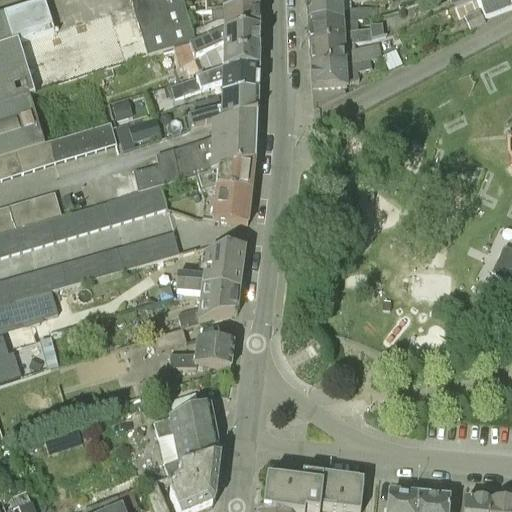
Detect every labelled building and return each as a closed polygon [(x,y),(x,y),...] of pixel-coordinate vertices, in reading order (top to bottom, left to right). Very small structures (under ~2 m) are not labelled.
[(129,0),(132,9),(146,62),(173,55),(173,56),(190,50),(195,48),(181,0),(129,0)] [(221,15),(222,16),(257,13),(256,0),(204,0),(205,5),(206,15),(221,15)] [(472,0),(448,0),(451,8),(473,1),(472,0)] [(495,0),(479,6),(485,22),(489,20),(493,19),(496,18),(499,17),(502,15),(506,14),(510,13),(511,12),(511,10),(511,8),(510,4),(508,0),(495,0)] [(342,23),(367,22),(379,18),(377,9),(349,11),(346,14),(343,14),(342,2),(306,4),(307,24),(342,22),(342,23)] [(35,98),(18,46),(53,34),(44,3),(0,17),(0,161),(5,160),(16,156),(26,153),(37,150),(44,148),(29,100),(35,98)] [(485,26),(479,14),(479,12),(463,19),(469,33),(485,26)] [(226,36),(258,35),(257,13),(222,16),(222,25),(216,25),(200,32),(204,44),(215,41),(226,36)] [(343,35),(342,23),(342,22),(307,24),(309,49),(353,46),(354,47),(371,45),(370,33),(343,35)] [(213,78),(215,78),(224,75),(258,74),(258,59),(258,35),(226,36),(215,41),(204,44),(196,48),(195,48),(190,50),(173,56),(179,71),(195,64),(195,63),(204,59),(213,76),(213,78)] [(353,46),(309,49),(310,71),(346,68),(381,58),(379,47),(355,53),(354,47),(353,46)] [(312,113),(346,97),(344,93),(347,92),(347,87),(359,85),(357,76),(371,73),(369,63),(382,60),(381,58),(346,68),(310,71),(312,113)] [(111,73),(100,77),(102,83),(114,80),(111,73)] [(220,100),(257,99),(258,74),(224,75),(215,78),(213,78),(171,91),(175,102),(221,88),(220,100)] [(103,88),(102,83),(100,77),(93,79),(97,91),(103,88)] [(210,129),(256,118),(257,99),(220,100),(220,112),(188,121),(191,132),(210,127),(210,129)] [(127,104),(111,109),(116,126),(132,121),(127,104)] [(196,181),(255,164),(256,129),(256,118),(210,129),(210,142),(155,159),(158,169),(133,176),(138,196),(138,195),(150,192),(161,189),(195,180),(196,181)] [(146,124),(129,130),(133,147),(151,142),(152,141),(146,124)] [(100,130),(106,152),(117,148),(110,127),(100,130)] [(135,151),(133,147),(129,130),(128,128),(116,131),(123,155),(135,151)] [(96,155),(106,152),(100,130),(89,134),(96,155)] [(85,158),(96,155),(89,134),(79,137),(85,158)] [(75,161),(85,158),(79,137),(68,140),(75,161)] [(64,165),(75,161),(68,140),(58,143),(64,165)] [(54,168),(64,165),(58,143),(47,147),(54,168)] [(43,171),(54,168),(47,147),(44,148),(37,150),(43,171)] [(33,174),(43,171),(37,150),(26,153),(33,174)] [(22,178),(33,174),(26,153),(16,156),(22,178)] [(12,181),(22,178),(16,156),(5,160),(12,181)] [(0,180),(1,184),(12,181),(5,160),(0,161),(0,180)] [(216,190),(251,195),(255,164),(196,181),(199,194),(200,197),(216,190)] [(150,192),(157,217),(168,213),(161,189),(150,192)] [(200,197),(204,204),(202,223),(247,229),(251,195),(216,190),(200,197)] [(145,220),(157,217),(150,192),(138,195),(145,220)] [(134,223),(145,220),(138,195),(138,196),(127,199),(134,223)] [(60,220),(61,220),(54,197),(43,200),(50,223),(60,220)] [(123,227),(134,223),(127,199),(116,202),(123,227)] [(49,224),(50,223),(43,200),(32,203),(38,227),(49,224)] [(112,230),(123,227),(116,202),(105,206),(112,230)] [(37,227),(38,227),(32,203),(20,207),(27,230),(37,227)] [(100,233),(112,230),(105,206),(93,210),(100,233)] [(26,230),(27,230),(20,207),(9,210),(16,233),(26,230)] [(15,233),(16,233),(9,210),(0,212),(0,221),(4,237),(15,233)] [(89,237),(100,233),(93,210),(82,213),(89,237)] [(78,240),(89,237),(82,213),(71,217),(78,239),(78,240)] [(71,217),(61,220),(60,220),(66,242),(78,239),(71,217)] [(49,224),(55,246),(66,242),(60,220),(50,223),(49,224)] [(37,227),(44,249),(55,246),(49,224),(38,227),(37,227)] [(26,230),(33,252),(44,249),(37,227),(27,230),(26,230)] [(15,233),(21,256),(33,252),(26,230),(16,233),(15,233)] [(4,237),(10,259),(21,256),(15,233),(4,237)] [(163,239),(169,261),(180,258),(174,235),(163,239)] [(0,261),(10,259),(4,237),(0,237),(0,261)] [(158,265),(169,261),(163,239),(151,242),(158,265)] [(147,268),(158,265),(151,242),(140,245),(147,268)] [(135,271),(147,268),(140,245),(129,248),(135,271)] [(124,274),(135,271),(129,248),(118,252),(124,274)] [(511,253),(504,250),(491,278),(511,287),(511,253)] [(113,278),(124,274),(118,252),(106,255),(113,278)] [(204,292),(239,296),(244,254),(227,252),(205,259),(203,279),(177,276),(174,296),(199,299),(202,300),(202,298),(204,292)] [(102,281),(113,278),(106,255),(95,258),(102,281)] [(90,284),(102,281),(95,258),(84,261),(90,284)] [(79,287),(90,284),(84,261),(72,264),(79,287)] [(68,291),(79,287),(72,264),(61,268),(68,291)] [(56,294),(68,291),(61,268),(50,271),(56,294)] [(413,269),(411,298),(453,300),(454,270),(413,269)] [(39,274),(45,297),(56,294),(50,271),(39,274)] [(34,300),(45,297),(39,274),(27,277),(34,300)] [(23,303),(34,300),(27,277),(16,280),(23,303)] [(11,307),(23,303),(16,280),(5,284),(11,307)] [(0,284),(0,309),(0,310),(11,307),(5,284),(0,284)] [(171,290),(159,293),(162,304),(174,301),(171,290)] [(181,333),(182,333),(235,318),(236,318),(239,296),(204,292),(202,298),(202,300),(199,299),(198,314),(177,320),(181,333)] [(0,310),(0,334),(42,323),(58,319),(51,296),(0,310)] [(182,333),(181,333),(154,341),(158,355),(186,347),(182,333)] [(2,341),(0,341),(0,388),(21,381),(13,358),(8,359),(2,341)] [(169,359),(169,373),(196,373),(196,369),(230,373),(233,348),(196,343),(193,359),(169,359)] [(34,362),(30,370),(39,375),(43,367),(34,362)] [(177,464),(164,468),(168,483),(180,478),(219,463),(209,411),(153,428),(158,443),(170,440),(173,449),(177,464)] [(167,498),(173,511),(210,511),(211,511),(214,505),(219,463),(180,478),(180,480),(178,481),(179,486),(172,490),(174,495),(167,498)] [(359,511),(363,486),(301,479),(300,489),(266,485),(262,511),(359,511)] [(136,486),(134,480),(95,494),(96,495),(98,500),(100,508),(117,501),(121,500),(122,500),(131,496),(139,493),(136,486)] [(148,502),(161,497),(157,487),(144,493),(148,502)] [(151,511),(152,511),(165,507),(161,497),(148,502),(151,511)] [(416,511),(418,501),(389,498),(387,511),(416,511)] [(92,511),(121,511),(117,501),(100,508),(92,511)] [(447,511),(449,504),(418,501),(416,511),(447,511)]
